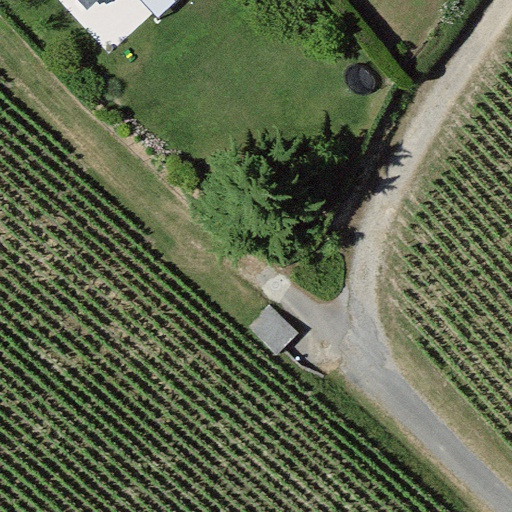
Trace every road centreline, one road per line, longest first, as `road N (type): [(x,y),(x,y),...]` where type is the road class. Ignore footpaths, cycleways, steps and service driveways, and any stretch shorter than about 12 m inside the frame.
road 1 (track): [(511,0),(426,125),(379,222),(364,260),(352,353)]
road 2 (track): [(255,272),(511,507)]
